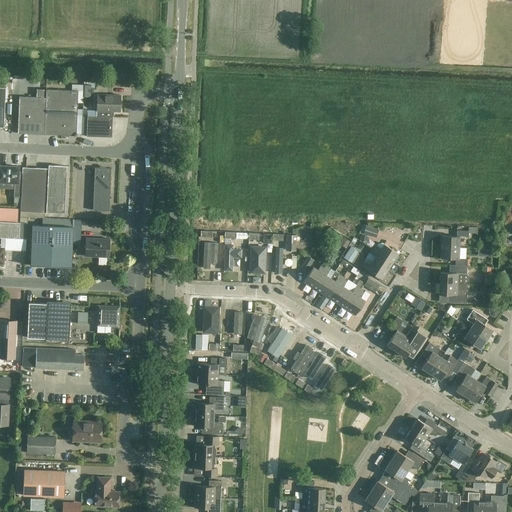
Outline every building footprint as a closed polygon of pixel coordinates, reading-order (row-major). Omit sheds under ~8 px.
[(18,133),(76,136),(78,91),(46,90),(45,99),(36,99),(36,97),(19,97),(18,133)] [(97,95),(96,117),(112,117),(113,111),(120,111),(120,95),(97,95)] [(96,117),(87,116),(86,136),(112,137),(112,117),(96,117)] [(14,197),(21,197),(20,211),(64,213),(66,166),(48,165),(48,169),(22,167),(22,172),(18,171),(18,167),(0,165),(0,181),(15,182),(14,197)] [(111,168),(95,167),(93,210),(109,211),(111,168)] [(52,226),(72,227),(72,220),(52,219),(52,226)] [(20,222),(0,221),(0,263),(4,264),(4,248),(1,248),(1,243),(0,243),(0,237),(19,238),(20,222)] [(72,227),(52,226),(32,225),(30,265),(72,267),(71,267),(73,227),(72,227)] [(363,233),(375,237),(378,230),(366,226),(363,233)] [(441,247),(459,248),(460,237),(468,237),(469,231),(457,230),(456,236),(442,236),(441,247)] [(272,234),(263,234),(263,240),(263,243),(271,244),(272,234)] [(296,235),(286,235),(285,251),(296,251),(296,235)] [(109,239),(86,238),(85,256),(101,257),(101,255),(107,255),(106,257),(109,257),(109,239)] [(204,243),(203,270),(210,271),(210,263),(216,264),(217,244),(204,243)] [(372,249),(393,262),(399,253),(384,244),(381,248),(375,244),(372,249)] [(224,245),(224,271),(232,272),(233,245),(224,245)] [(250,247),(249,274),(265,274),(266,248),(250,247)] [(350,247),(348,252),(343,258),(350,263),(357,251),(350,247)] [(459,248),(441,247),(441,258),(455,259),(455,265),(467,266),(468,259),(459,259),(459,248)] [(393,262),(372,249),(369,253),(376,257),(373,261),(388,271),(393,262)] [(307,256),(301,266),(307,270),(314,260),(307,256)] [(388,271),(373,261),(370,266),(364,261),(360,266),(382,280),(388,271)] [(326,266),(322,263),(317,270),(313,267),(303,282),(312,287),(326,266)] [(455,265),(455,273),(440,272),(439,283),(463,284),(466,284),(469,281),(469,276),(466,273),(467,266),(455,265)] [(321,293),(330,278),(326,276),(330,269),(326,266),(312,287),(321,293)] [(334,281),(330,278),(321,293),(329,299),(343,277),(339,274),(334,281)] [(338,304),(348,289),(343,287),(348,280),(343,277),(329,299),(338,304)] [(379,285),(368,277),(363,285),(375,292),(379,285)] [(439,294),(448,295),(448,302),(466,303),(466,295),(463,291),(463,284),(439,283),(439,294)] [(506,295),(511,291),(511,284),(509,287),(506,283),(502,285),(504,289),(503,290),(506,295)] [(346,310),(360,288),(356,285),(352,292),(348,289),(338,304),(346,310)] [(399,298),(406,302),(412,290),(405,286),(399,298)] [(360,288),(346,310),(355,315),(365,300),(361,298),(365,291),(360,288)] [(491,296),(483,296),(483,306),(491,306),(491,296)] [(27,338),(45,338),(69,339),(70,302),(46,301),(46,303),(29,303),(27,338)] [(447,309),(453,314),(458,309),(453,303),(447,309)] [(98,306),(97,326),(97,333),(111,333),(111,329),(118,329),(119,307),(98,306)] [(219,307),(202,306),(201,334),(218,334),(219,307)] [(473,323),(470,329),(486,339),(492,330),(481,322),(484,317),(472,310),(466,319),(473,323)] [(77,312),(77,322),(80,322),(80,326),(87,326),(88,313),(77,312)] [(234,313),(233,342),(240,342),(241,313),(234,313)] [(254,314),(246,340),(259,344),(267,318),(254,314)] [(387,345),(396,351),(406,336),(401,333),(404,327),(400,325),(403,321),(397,317),(388,330),(394,333),(387,345)] [(0,323),(0,357),(15,358),(16,321),(0,320),(0,323)] [(277,362),(294,336),(281,327),(264,353),(277,362)] [(480,349),(486,339),(470,329),(467,333),(460,329),(453,339),(465,346),(469,341),(480,349)] [(407,354),(414,358),(427,338),(416,330),(414,334),(409,331),(406,336),(396,351),(405,357),(407,354)] [(205,335),(199,335),(196,335),(195,349),(205,349),(205,336),(205,335)] [(431,374),(441,358),(436,354),(440,349),(429,342),(423,352),(429,356),(421,368),(431,374)] [(289,370),(297,375),(313,349),(306,344),(289,370)] [(251,346),(249,352),(260,356),(262,349),(259,349),(251,346)] [(36,348),(35,367),(84,369),(85,355),(75,354),(76,350),(36,348)] [(314,372),(309,381),(314,384),(330,360),(319,353),(309,368),(314,372)] [(446,361),(441,358),(431,374),(441,380),(448,368),(453,372),(459,362),(450,355),(446,361)] [(218,375),(219,368),(225,368),(225,359),(211,358),(211,364),(196,363),(196,365),(198,365),(197,374),(196,374),(218,375)] [(263,364),(273,370),(276,364),(274,363),(267,359),(263,364)] [(453,372),(456,373),(463,362),(461,360),(453,372)] [(456,390),(465,396),(476,380),(471,376),(475,369),(463,362),(456,373),(463,378),(456,390)] [(294,376),(287,372),(283,377),(293,383),(296,377),(294,376)] [(218,380),(218,375),(196,374),(197,375),(197,385),(210,385),(209,395),(223,395),(224,380),(218,380)] [(481,383),(476,380),(465,396),(475,402),(483,390),(485,391),(484,392),(490,396),(498,384),(486,376),(481,383)] [(0,425),(8,426),(9,404),(8,404),(8,398),(9,398),(10,378),(0,377),(0,425)] [(304,390),(310,394),(313,388),(307,385),(304,390)] [(35,397),(35,388),(26,388),(26,397),(35,397)] [(195,415),(213,416),(214,410),(223,410),(224,398),(209,397),(209,404),(196,403),(195,415)] [(213,416),(195,415),(194,427),(208,427),(207,434),(222,435),(222,422),(213,422),(213,416)] [(435,436),(438,433),(443,436),(446,432),(435,424),(432,428),(417,419),(411,428),(426,438),(430,433),(435,436)] [(73,421),(72,441),(84,441),(85,438),(101,438),(101,422),(73,421)] [(426,438),(411,428),(405,438),(417,445),(414,451),(430,462),(434,456),(426,451),(428,447),(423,443),(426,438)] [(55,438),(27,436),(27,453),(55,454),(55,438)] [(194,444),(193,456),(215,457),(216,449),(214,449),(214,445),(218,445),(218,437),(205,436),(205,444),(194,444)] [(451,452),(446,448),(440,458),(449,464),(453,458),(463,463),(472,449),(471,448),(470,449),(465,445),(466,443),(465,442),(464,443),(459,440),(451,452)] [(390,460),(407,471),(410,466),(417,470),(424,460),(412,452),(408,458),(397,451),(390,460)] [(469,466),(460,479),(458,481),(473,482),(478,473),(485,478),(487,476),(491,479),(497,469),(493,467),(496,461),(483,453),(473,470),(468,467),(470,463),(469,466)] [(215,464),(215,457),(193,456),(193,468),(204,469),(203,477),(216,478),(217,469),(213,469),(213,463),(215,464)] [(409,494),(414,497),(418,491),(408,485),(411,480),(404,476),(407,471),(390,460),(384,470),(396,477),(392,483),(409,494)] [(460,479),(469,466),(464,463),(463,465),(462,464),(454,476),(460,479)] [(24,470),(23,495),(63,497),(64,471),(24,470)] [(96,491),(95,506),(118,507),(119,492),(109,492),(109,488),(110,488),(111,478),(98,477),(97,491),(96,491)] [(241,496),(241,485),(236,485),(236,478),(225,478),(225,496),(241,496)] [(195,497),(221,498),(222,481),(209,480),(209,487),(195,486),(195,497)] [(302,498),(324,500),(325,488),(313,488),(314,481),(301,480),(301,492),(302,492),(302,498)] [(406,500),(409,494),(392,483),(389,488),(377,481),(371,491),(387,501),(391,496),(396,499),(399,495),(406,500)] [(387,501),(371,491),(365,500),(376,507),(373,511),(390,511),(391,510),(384,506),(387,501)] [(484,511),(485,502),(479,502),(479,493),(468,493),(467,506),(473,507),(472,511),(484,511)] [(439,511),(440,503),(434,502),(434,494),(420,494),(419,507),(427,508),(427,511),(439,511)] [(447,503),(440,503),(439,511),(451,511),(452,508),(460,508),(460,495),(447,495),(447,503)] [(491,502),(485,502),(484,511),(495,511),(496,508),(502,508),(503,496),(491,495),(491,502)] [(220,511),(221,498),(195,497),(194,508),(208,509),(207,511),(220,511)] [(300,509),(324,511),(324,500),(302,498),(295,498),(295,503),(300,503),(300,509)]
